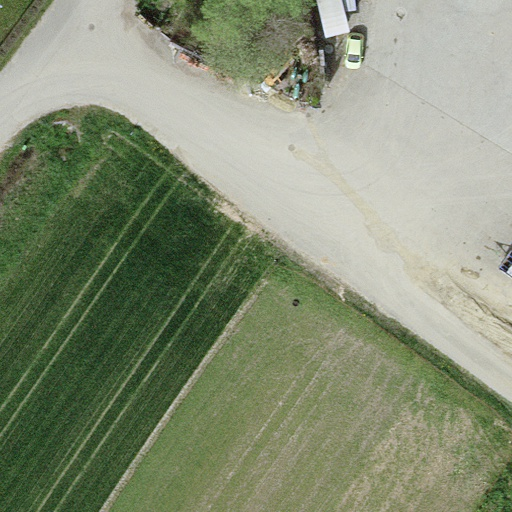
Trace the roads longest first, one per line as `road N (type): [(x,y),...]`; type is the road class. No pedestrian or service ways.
road 1 (track): [(76,61),(511,387)]
road 2 (unclassified): [(0,159),(120,0)]
